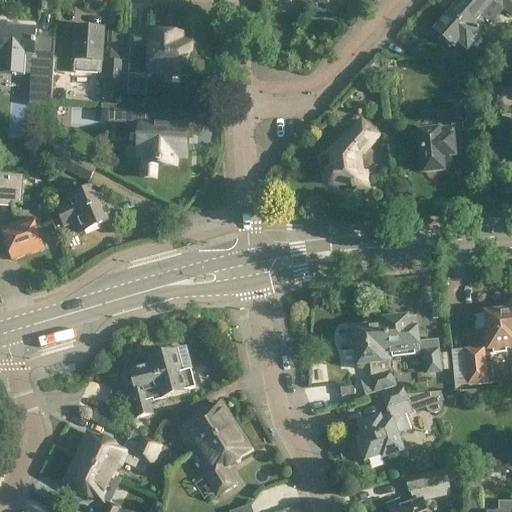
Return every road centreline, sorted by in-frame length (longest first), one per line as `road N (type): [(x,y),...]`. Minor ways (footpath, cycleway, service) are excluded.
road 1 (secondary): [(254,269),(511,238)]
road 2 (residential): [(325,511),(308,461),(278,412),(254,269)]
road 3 (secondary): [(9,333),(164,285),(254,269)]
road 4 (residential): [(411,0),(316,105),(242,108)]
road 5 (residential): [(0,510),(35,437),(9,333)]
road 6 (residential): [(254,269),(242,108)]
